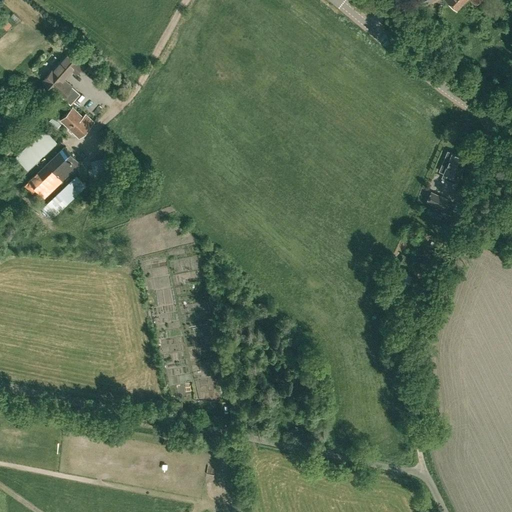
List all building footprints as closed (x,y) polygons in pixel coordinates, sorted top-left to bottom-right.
[(446,0),(457,10),(466,0),(470,0),(475,4),(479,0),(446,0)] [(43,80),(70,105),(80,94),(64,79),(72,70),(75,73),(82,65),(68,53),(43,80)] [(101,73),(91,63),(86,68),(96,78),(101,73)] [(73,106),(67,112),(59,119),(79,138),(95,121),(86,113),(83,116),(73,106)] [(26,131),(38,116),(32,111),(20,126),(26,131)] [(3,152),(9,157),(17,146),(12,141),(3,152)] [(28,180),(29,181),(25,184),(32,192),(36,188),(44,198),(81,163),(64,145),(28,180)] [(458,178),(462,167),(466,159),(447,151),(439,170),(444,172),(442,177),(454,182),(456,177),(458,178)] [(110,160),(112,172),(121,170),(118,158),(110,160)] [(101,162),(93,164),(94,168),(89,169),(90,177),(104,174),(101,162)] [(434,204),(445,209),(449,200),(438,195),(434,204)] [(402,255),(398,263),(409,268),(413,260),(402,255)] [(395,268),(388,283),(404,291),(411,275),(395,268)]
